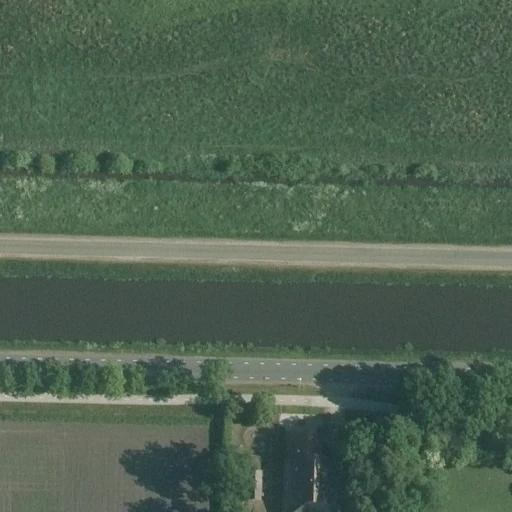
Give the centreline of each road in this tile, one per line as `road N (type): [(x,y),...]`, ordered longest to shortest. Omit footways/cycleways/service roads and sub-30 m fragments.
road 1 (unclassified): [(511,258),(0,246)]
road 2 (tertiary): [(511,377),(0,365)]
